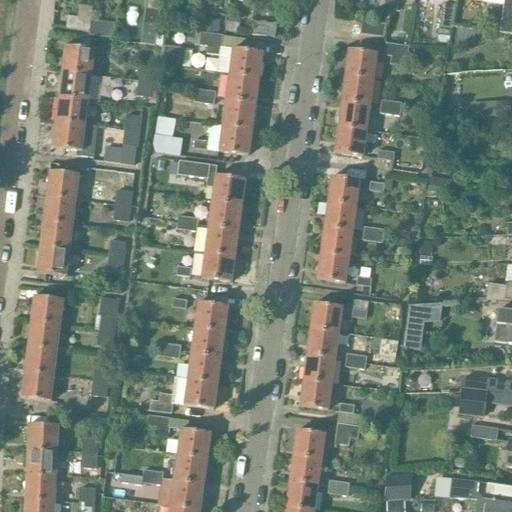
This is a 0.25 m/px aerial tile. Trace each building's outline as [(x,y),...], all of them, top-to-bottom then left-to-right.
[(159,12),(160,0),(148,0),(147,11),(159,12)] [(388,0),(387,12),(396,13),(398,0),(388,0)] [(511,0),(503,0),(499,36),(511,37),(511,0)] [(452,29),(453,30),(456,8),(442,5),(439,31),(451,32),(452,29)] [(68,19),(66,32),(90,35),(91,22),(93,8),(79,6),(77,20),(68,19)] [(199,33),(219,36),(220,21),(200,19),(199,33)] [(91,22),(90,35),(89,37),(108,39),(110,24),(91,22)] [(227,22),(225,33),(239,35),(240,24),(227,22)] [(252,23),(250,36),(274,39),(275,26),(252,23)] [(361,23),(359,36),(383,39),(385,26),(361,23)] [(222,50),(223,38),(197,34),(196,47),(208,49),(207,56),(221,58),(222,50)] [(234,52),(230,77),(260,81),(263,55),(244,53),(245,40),(223,38),(222,50),(234,52)] [(79,39),(77,50),(89,52),(90,40),(79,39)] [(406,68),(408,47),(386,44),(384,57),(391,58),(390,66),(406,68)] [(62,74),(92,77),(95,53),(65,49),(62,74)] [(182,70),(185,51),(165,49),(162,67),(182,70)] [(350,53),(346,78),(374,82),(377,56),(350,53)] [(139,83),(153,85),(155,71),(140,69),(139,83)] [(89,103),(92,77),(62,74),(59,99),(89,103)] [(256,107),(260,81),(230,77),(227,103),(256,107)] [(374,82),(346,78),(343,103),(370,107),(374,82)] [(159,85),(153,85),(139,83),(137,99),(151,101),(157,101),(159,85)] [(195,105),(204,106),(206,93),(196,92),(195,105)] [(206,93),(204,106),(214,107),(216,94),(206,93)] [(85,128),(89,103),(59,99),(55,125),(85,128)] [(256,107),(227,103),(223,129),(253,133),(256,107)] [(370,107),(343,103),(339,130),(367,134),(370,107)] [(489,118),(506,118),(505,103),(489,104),(489,118)] [(390,118),(392,106),(383,104),(381,117),(390,118)] [(401,107),(392,106),(390,118),(400,120),(401,107)] [(124,133),(140,135),(142,120),(126,118),(124,133)] [(85,128),(55,125),(52,150),(77,153),(76,159),(94,161),(98,130),(85,128)] [(249,159),(253,133),(223,129),(211,127),(209,145),(208,153),(219,155),(249,159)] [(367,134),(339,130),(335,156),(363,160),(367,134)] [(138,150),(140,135),(124,133),(122,148),(123,148),(137,150),(138,150)] [(180,159),(182,141),(156,137),(154,147),(155,148),(155,149),(155,150),(155,151),(156,152),(156,153),(157,154),(158,155),(159,155),(160,156),(180,159)] [(195,143),(194,151),(208,153),(209,145),(195,143)] [(135,169),(137,150),(123,148),(121,167),(135,169)] [(105,149),(103,163),(116,164),(118,150),(105,149)] [(379,154),(378,162),(394,164),(395,156),(379,154)] [(164,163),(154,161),(153,169),(163,170),(164,163)] [(49,174),(46,199),(76,203),(79,178),(49,174)] [(216,178),(212,204),(242,208),(246,182),(216,178)] [(445,181),(430,179),(428,192),(443,194),(445,181)] [(331,180),(328,205),(356,209),(360,184),(331,180)] [(372,186),(371,194),(384,196),(385,188),(372,186)] [(131,210),(131,209),(132,195),(117,193),(115,208),(131,210)] [(73,228),(76,203),(46,199),(43,224),(73,228)] [(242,208),(212,204),(209,230),(239,234),(242,208)] [(353,235),(356,209),(328,205),(324,231),(353,235)] [(131,210),(115,208),(113,223),(129,226),(131,210)] [(177,232),(187,234),(189,220),(179,219),(177,232)] [(199,222),(189,220),(187,234),(197,235),(199,222)] [(39,250),(70,253),(73,228),(43,224),(39,250)] [(239,234),(209,230),(205,255),(235,259),(239,234)] [(321,257),(349,261),(353,235),(324,231),(321,257)] [(363,244),(373,246),(375,232),(365,231),(363,244)] [(384,233),(375,232),(373,246),(383,247),(384,233)] [(421,242),(419,256),(431,257),(433,244),(421,242)] [(109,259),(124,261),(126,246),(111,243),(109,259)] [(66,279),(70,253),(39,250),(36,275),(66,279)] [(235,259),(205,255),(202,282),(231,286),(235,259)] [(346,287),(349,261),(321,257),(317,283),(346,287)] [(122,275),(124,261),(109,259),(107,274),(122,275)] [(190,280),(191,271),(177,269),(176,278),(174,278),(172,288),(200,292),(202,282),(190,280)] [(358,288),(363,289),(362,297),(370,298),(372,282),(359,280),(358,288)] [(511,283),(507,283),(507,286),(488,284),(486,301),(511,301),(511,283)] [(33,298),(30,324),(60,328),(63,302),(33,298)] [(115,335),(117,321),(119,302),(104,300),(100,333),(115,335)] [(173,302),(172,311),(186,313),(188,304),(173,302)] [(198,305),(195,331),(225,335),(228,309),(198,305)] [(441,305),(409,306),(407,321),(423,323),(439,322),(441,305)] [(314,306),(311,332),(339,336),(343,310),(314,306)] [(354,311),(353,320),(366,322),(367,313),(354,311)] [(493,344),(511,346),(511,312),(498,311),(493,344)] [(57,353),(60,328),(30,324),(27,350),(57,353)] [(221,361),(225,335),(195,331),(191,356),(221,361)] [(335,362),(339,336),(311,332),(307,358),(335,362)] [(98,349),(113,351),(115,335),(100,333),(98,349)] [(160,359),(170,361),(172,348),(162,346),(160,359)] [(172,348),(170,361),(180,362),(182,349),(172,348)] [(57,353),(27,350),(24,375),(53,379),(57,353)] [(188,382),(218,386),(221,361),(191,356),(188,382)] [(345,370),(355,372),(357,358),(347,356),(345,370)] [(304,383),(332,387),(335,362),(307,358),(304,383)] [(367,359),(357,358),(355,372),(365,373),(367,359)] [(93,383),(109,385),(111,370),(95,369),(93,383)] [(50,404),(53,379),(24,375),(20,401),(50,404)] [(416,380),(411,377),(405,379),(404,384),(409,389),(415,386),(416,380)] [(486,393),(511,396),(511,383),(481,379),(481,381),(463,378),(461,391),(486,395),(486,393)] [(214,412),(218,386),(188,382),(177,381),(174,398),(173,406),(214,412)] [(107,400),(109,385),(93,383),(92,398),(107,400)] [(328,413),(332,387),(304,383),(300,409),(328,413)] [(511,396),(486,393),(486,395),(461,391),(458,416),(483,420),(485,406),(511,409),(511,396)] [(153,404),(152,413),(172,415),(173,406),(174,398),(160,397),(159,405),(153,404)] [(340,407),(339,414),(353,416),(354,409),(340,407)] [(126,416),(124,429),(133,430),(135,418),(126,416)] [(169,439),(171,420),(151,418),(149,428),(156,428),(154,437),(169,439)] [(28,427),(27,452),(57,454),(59,429),(28,427)] [(497,443),(498,432),(472,427),(470,440),(497,443)] [(338,428),(336,438),(335,447),(349,449),(350,440),(356,441),(358,431),(338,428)] [(181,431),(177,457),(208,461),(211,435),(181,431)] [(297,433),(293,459),(322,463),(325,436),(297,433)] [(98,456),(99,442),(83,441),(82,455),(98,456)] [(56,479),(57,454),(27,452),(25,478),(56,479)] [(97,472),(98,456),(82,455),(81,471),(97,472)] [(204,487),(208,461),(177,457),(174,483),(204,487)] [(318,488),(322,463),(293,459),(290,485),(318,488)] [(465,469),(466,460),(455,459),(453,468),(465,469)] [(142,486),(152,487),(154,474),(144,473),(142,486)] [(164,475),(154,474),(152,487),(162,488),(164,475)] [(410,502),(411,475),(387,476),(384,503),(410,502)] [(123,476),(122,485),(142,487),(142,486),(143,479),(123,476)] [(24,503),(55,505),(56,479),(25,478),(24,503)] [(161,505),(169,506),(172,481),(163,480),(161,505)] [(458,500),(477,503),(511,507),(511,491),(479,487),(480,485),(452,482),(449,501),(458,500)] [(200,511),(204,487),(174,483),(170,509),(193,511),(200,511)] [(328,497),(337,499),(339,484),(330,483),(328,497)] [(350,486),(339,484),(337,499),(348,500),(350,486)] [(314,511),(318,488),(290,485),(286,511),(296,511),(314,511)] [(79,506),(96,507),(96,492),(80,491),(79,506)] [(54,511),(55,505),(24,503),(23,511),(54,511)] [(387,504),(386,511),(404,511),(405,503),(387,504)] [(511,511),(511,507),(477,503),(475,511),(511,511)]
